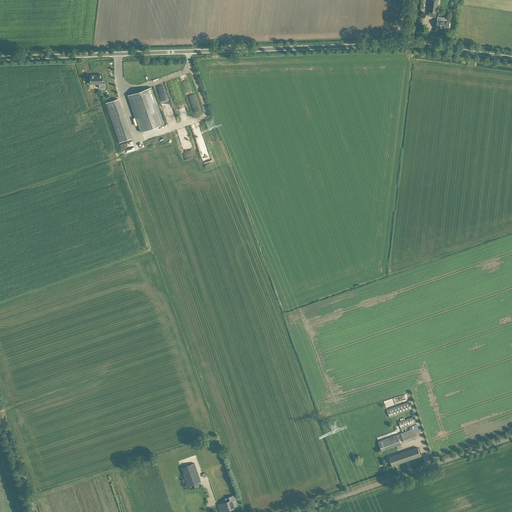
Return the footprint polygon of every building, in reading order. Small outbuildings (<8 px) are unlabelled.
[(437,13),(439,1),(433,0),(429,0),(428,12),(429,12),(436,13),(437,13)] [(448,30),(449,25),(449,21),(446,21),(446,18),(438,17),(437,21),(436,28),(443,29),(443,28),(445,28),(445,29),(448,30)] [(102,75),(89,75),(90,84),(99,83),(99,88),(105,88),(105,83),(102,83),(102,75)] [(140,132),(164,124),(151,87),(127,95),(140,132)] [(119,143),(131,138),(118,98),(105,103),(119,143)] [(409,401),(387,410),(389,417),(412,409),(409,401)] [(413,416),(398,422),(401,429),(416,424),(413,416)] [(415,428),(401,433),(404,443),(418,437),(417,434),(415,428)] [(382,451),(391,448),(394,447),(401,444),(397,435),(378,441),(382,451)] [(202,457),(209,481),(226,476),(216,444),(201,449),(203,457),(202,457)] [(420,456),(419,451),(418,448),(390,457),(392,465),(420,456)] [(196,469),(182,474),(187,487),(201,482),(196,469)] [(230,500),(218,504),(220,511),(222,511),(237,507),(233,495),(228,497),(230,500)]
